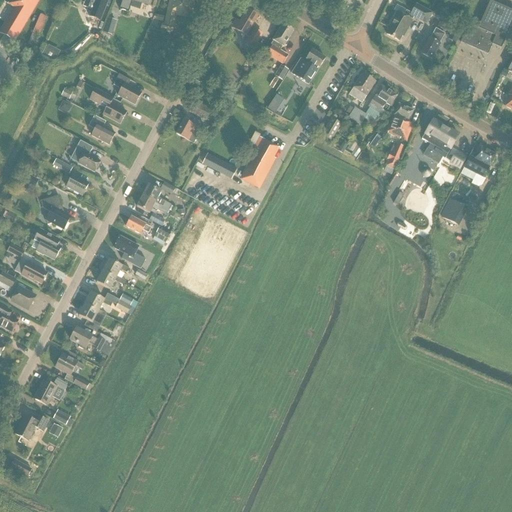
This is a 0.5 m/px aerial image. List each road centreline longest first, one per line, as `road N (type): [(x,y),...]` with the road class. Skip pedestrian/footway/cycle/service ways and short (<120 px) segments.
road 1 (unclassified): [(0,423),(225,0)]
road 2 (tertiary): [(511,142),(355,48)]
